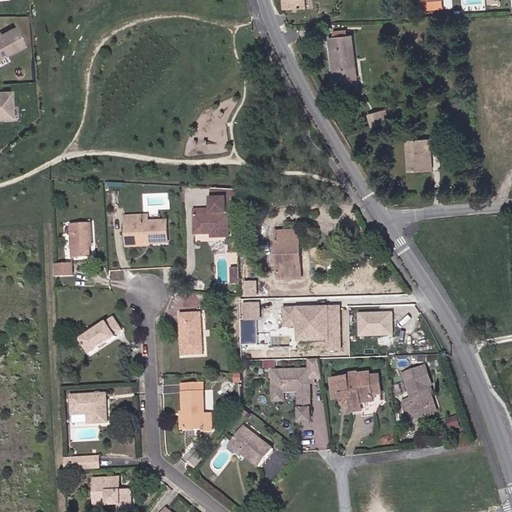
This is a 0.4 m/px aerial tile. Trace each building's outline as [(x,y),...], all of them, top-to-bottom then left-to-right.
[(325,25),(321,26),(322,36),(328,35),(332,69),(348,67),(343,23),(338,24),(325,25)] [(0,56),(22,45),(12,27),(0,33),(0,56)] [(0,91),(0,120),(12,119),(11,91),(0,91)] [(362,112),(370,110),(368,100),(360,102),(362,112)] [(433,124),(409,124),(408,155),(432,156),(433,135),(433,124)] [(242,191),(216,191),(217,212),(199,213),(200,235),(215,235),(215,240),(231,240),(231,217),(226,217),(226,205),(231,205),(242,205),(242,191)] [(86,224),(90,223),(88,203),(65,204),(68,241),(88,240),(86,224)] [(140,245),(174,244),(172,215),(130,217),(131,226),(139,226),(140,245)] [(132,246),(140,245),(139,226),(131,226),(132,246)] [(286,275),(307,275),(306,229),(285,230),(286,275)] [(55,263),(73,262),(71,247),(54,249),(55,263)] [(248,281),(248,296),(258,296),(258,281),(248,281)] [(264,320),(264,302),(245,302),(245,320),(264,320)] [(301,327),(301,341),(330,341),(330,350),(346,350),(346,305),(286,305),(286,327),(301,327)] [(186,355),(208,354),(207,310),(185,310),(185,328),(188,328),(188,338),(185,338),(186,355)] [(382,336),(382,343),(397,343),(398,312),(359,311),(359,335),(382,336)] [(114,342),(123,335),(121,332),(127,326),(117,314),(85,339),(97,354),(109,346),(106,343),(111,339),(114,342)] [(319,384),(318,380),(330,379),(327,356),(313,356),(313,369),(274,370),(276,401),(287,400),(287,390),(303,389),(303,400),(308,399),(309,410),(303,410),(304,423),(316,422),(314,384),(319,384)] [(437,385),(440,385),(433,364),(410,371),(419,399),(411,402),(417,421),(427,418),(424,410),(443,404),(437,385)] [(395,392),(389,393),(387,374),(379,375),(378,371),(368,372),(368,370),(358,371),(354,376),(342,377),(343,397),(349,396),(349,401),(356,407),(363,406),(370,405),(369,400),(382,399),(384,414),(395,399),(395,392)] [(208,379),(187,380),(187,389),(208,388),(208,379)] [(91,410),(107,409),(107,382),(69,383),(70,402),(90,401),(91,410)] [(218,412),(210,412),(208,388),(187,389),(189,428),(208,427),(209,431),(219,431),(218,412)] [(365,417),(384,414),(382,399),(369,400),(370,405),(363,406),(365,417)] [(427,418),(445,412),(443,404),(424,410),(427,418)] [(451,428),(463,427),(462,417),(450,418),(451,428)] [(250,454),(267,466),(280,449),(249,426),(238,441),(253,451),(250,454)] [(250,454),(253,451),(238,441),(232,448),(247,458),(250,454)] [(74,470),(104,469),(104,456),(73,458),(74,470)] [(128,511),(140,511),(139,493),(128,493),(127,479),(103,478),(104,499),(115,499),(116,505),(127,506),(128,511)] [(255,499),(264,505),(273,494),(264,487),(255,499)] [(182,511),(171,503),(163,511),(182,511)]
